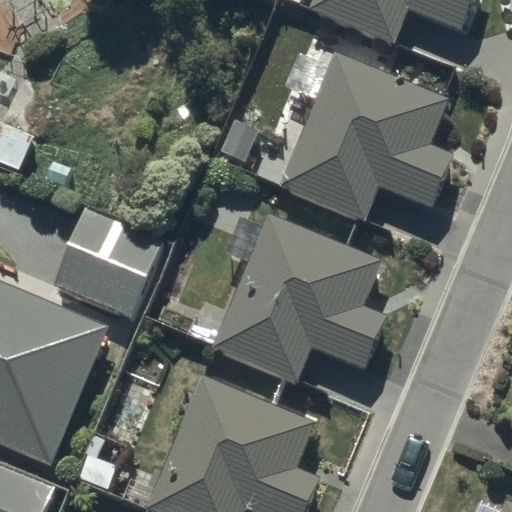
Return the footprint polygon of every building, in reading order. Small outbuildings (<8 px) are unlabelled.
[(322,0),(315,18),(399,52),(413,18),(466,40),(482,0),(322,0)] [(285,195),(370,230),(384,195),(436,216),(458,163),(435,154),(454,108),(341,61),(285,195)] [(0,168),(23,178),(38,143),(0,127),(0,168)] [(59,293),(136,325),(168,248),(91,217),(59,293)] [(218,357),(303,392),(317,356),(370,378),(392,325),(369,315),(388,269),(274,223),(218,357)] [(0,450),(56,474),(115,335),(0,286),(0,450)] [(154,511),(314,511),(325,487),(302,478),(321,432),(207,385),(154,511)] [(0,511),(52,511),(59,496),(0,471),(0,511)]
